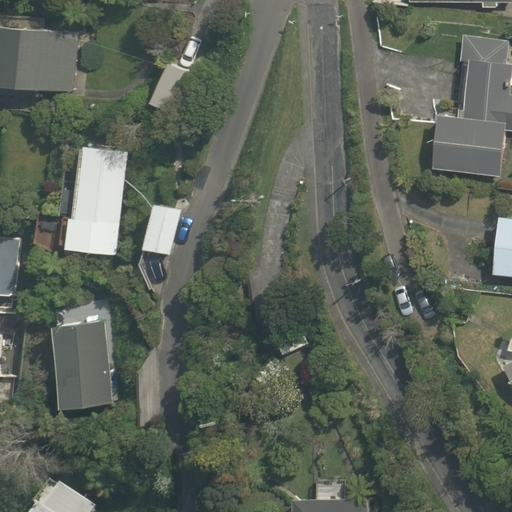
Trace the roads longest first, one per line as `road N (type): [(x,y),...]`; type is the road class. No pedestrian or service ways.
road 1 (residential): [(314,0),(337,260),(353,313),(481,511)]
road 2 (residential): [(187,511),(191,491),(167,351),(198,199),(240,102),(268,0)]
